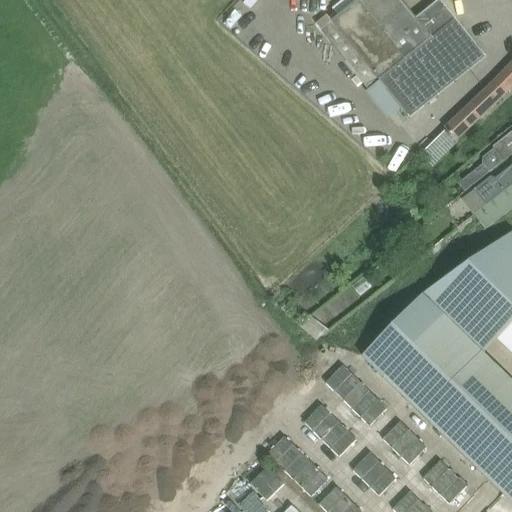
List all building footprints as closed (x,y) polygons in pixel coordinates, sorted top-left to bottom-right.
[(332,21),(322,29),(325,33),(333,43),(347,61),(388,112),(398,104),(409,118),(434,98),(470,70),(485,57),(455,20),(440,1),(417,19),(401,0),(358,0),(357,1),(332,21)] [(327,15),(317,23),(322,29),(332,21),(327,15)] [(487,90),(449,127),(460,138),(505,95),(511,87),(511,65),(494,83),(487,90)] [(459,184),(465,191),(511,154),(511,132),(494,147),(495,149),(484,158),(483,164),(459,184)] [(410,147),(394,164),(401,170),(417,154),(410,147)] [(462,200),(474,215),(511,184),(511,166),(496,179),(491,177),(462,200)] [(496,338),(511,353),(511,235),(430,302),(482,353),(496,338)] [(430,302),(422,295),(362,356),(511,502),(511,382),(482,353),(430,302)] [(311,316),(299,326),(316,340),(329,330),(311,316)] [(366,427),(384,406),(339,365),(320,385),(366,427)] [(335,459),(355,440),(319,402),(300,421),(335,459)] [(404,465),(425,446),(400,419),(379,439),(404,465)] [(308,499),(327,479),(281,435),(262,455),(308,499)] [(367,452),(350,469),(377,495),(394,478),(367,452)] [(446,459),(424,471),(440,502),(462,491),(446,459)] [(245,484),(261,501),(279,484),(263,467),(245,484)] [(334,486),(316,506),(323,511),(361,511),(362,511),(334,486)] [(430,511),(409,493),(392,511),(430,511)]
